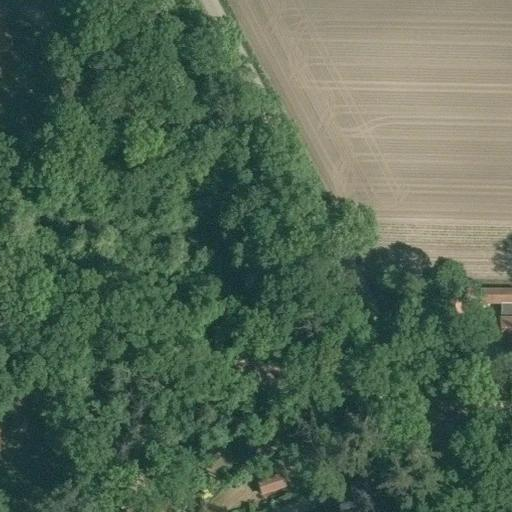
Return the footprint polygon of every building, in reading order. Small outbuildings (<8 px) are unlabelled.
[(0,55),(14,39),(0,27),(0,55)] [(511,291),(501,292),(501,304),(511,303),(511,291)] [(511,320),(501,320),(500,344),(511,344),(511,320)] [(286,477),(263,484),(266,496),(289,489),(286,477)] [(131,511),(156,511),(153,501),(130,510),(131,511)]
